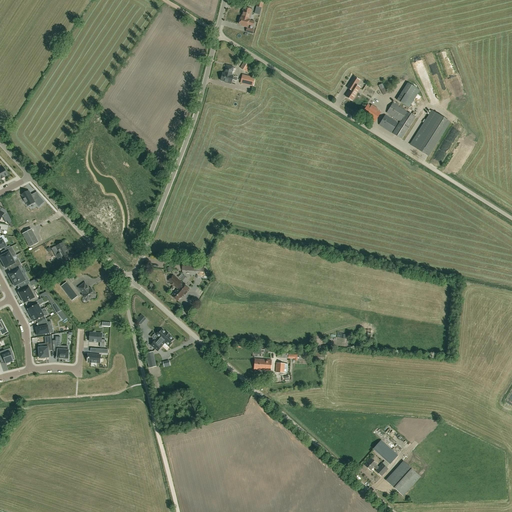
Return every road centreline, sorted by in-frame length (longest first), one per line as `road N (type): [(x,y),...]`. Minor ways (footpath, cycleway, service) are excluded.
road 1 (unclassified): [(511,216),(217,33)]
road 2 (unclassified): [(391,511),(132,283)]
road 3 (unclassified): [(132,283),(189,134),(217,33)]
road 4 (track): [(132,283),(127,308),(177,511)]
road 5 (unclassified): [(132,283),(28,175)]
